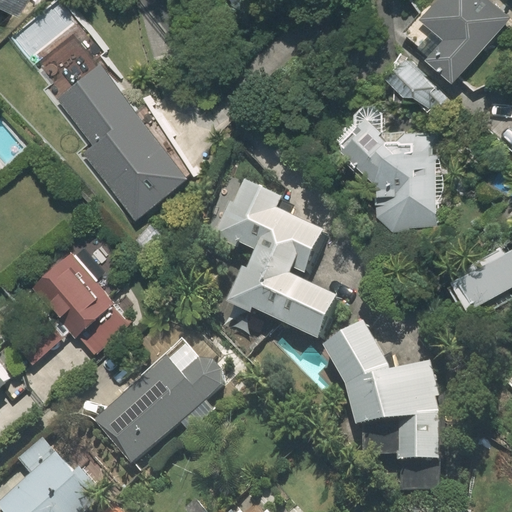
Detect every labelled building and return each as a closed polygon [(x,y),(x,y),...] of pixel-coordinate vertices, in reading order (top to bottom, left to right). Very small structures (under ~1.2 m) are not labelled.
[(0,0),(0,17),(3,19),(11,0),(0,0)] [(457,81),(511,20),(511,15),(495,0),(441,0),(423,20),(445,39),(429,56),(457,81)] [(438,124),(457,104),(406,57),(387,77),(438,124)] [(140,112),(99,62),(57,97),(96,144),(82,155),(140,225),(196,179),(140,112)] [(412,228),(437,229),(437,161),(445,156),(445,132),(407,132),(400,140),(390,140),(369,119),(342,144),(378,183),(378,219),(395,232),(411,231),(412,228)] [(288,202),(248,185),(238,208),(233,206),(219,239),(259,257),(251,274),(247,272),(231,308),(320,347),(340,303),(294,282),(297,275),(308,280),(327,236),(282,216),(288,202)] [(133,321),(72,250),(37,279),(55,300),(50,305),(92,355),(133,321)] [(511,250),(455,282),(472,313),(511,290),(511,250)] [(41,313),(13,339),(37,365),(65,340),(41,313)] [(325,351),(348,392),(366,460),(399,458),(404,494),(442,494),(442,417),(438,369),(394,377),(366,328),(325,351)] [(0,390),(3,388),(15,378),(0,359),(0,347),(6,343),(0,334),(0,390)] [(196,412),(225,384),(185,341),(98,423),(138,466),(182,425),(191,435),(205,422),(196,412)] [(79,477),(46,440),(22,462),(36,478),(1,511),(89,511),(107,496),(84,472),(79,477)] [(298,511),(293,506),(285,511),(271,511),(256,495),(236,511),(298,511)]
